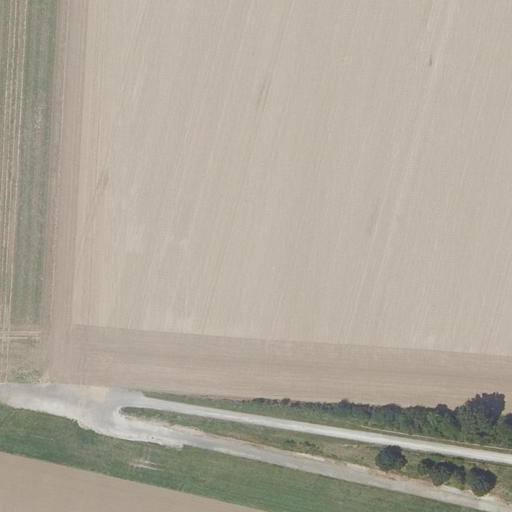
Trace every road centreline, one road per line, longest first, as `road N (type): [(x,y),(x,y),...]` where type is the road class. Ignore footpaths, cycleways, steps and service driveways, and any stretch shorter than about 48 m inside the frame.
road 1 (track): [(0,390),(511,457)]
road 2 (track): [(511,511),(89,419),(69,395)]
